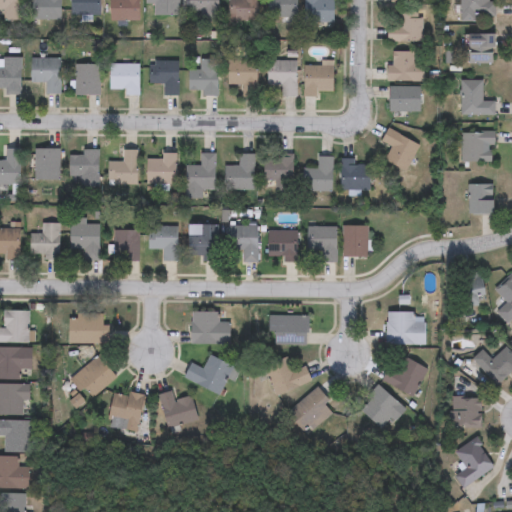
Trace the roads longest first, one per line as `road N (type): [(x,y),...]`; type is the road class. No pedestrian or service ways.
road 1 (residential): [(0,284),(350,285),(379,278),(433,239),(511,229)]
road 2 (residential): [(359,0),(348,123),(0,123)]
